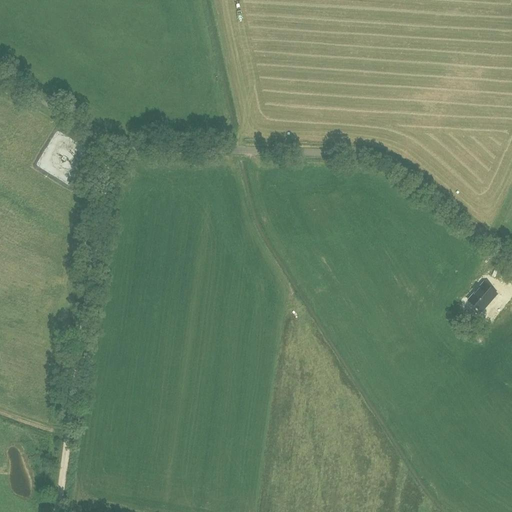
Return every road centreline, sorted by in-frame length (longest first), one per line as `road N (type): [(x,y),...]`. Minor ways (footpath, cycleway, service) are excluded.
road 1 (unclassified): [(511,270),(382,159),(122,145),(0,73)]
road 2 (track): [(113,141),(56,511)]
